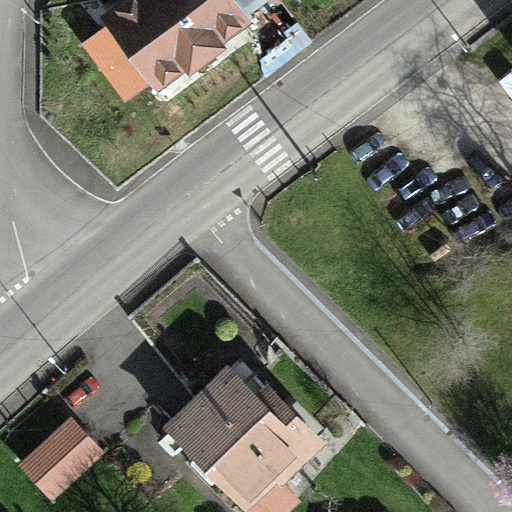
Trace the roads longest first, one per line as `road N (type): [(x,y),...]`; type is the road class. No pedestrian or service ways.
road 1 (residential): [(189,206),(492,511)]
road 2 (tertiary): [(189,206),(456,0)]
road 3 (tertiary): [(60,308),(189,206)]
road 4 (residential): [(60,308),(8,234),(0,198)]
